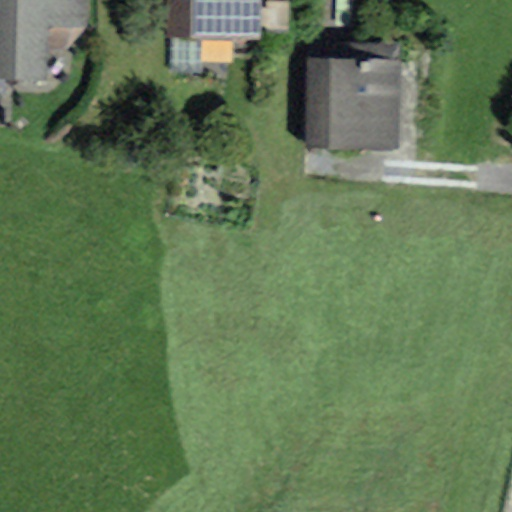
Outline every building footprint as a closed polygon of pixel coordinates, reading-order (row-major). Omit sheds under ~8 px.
[(74,0),(0,0),(0,78),(39,79),(40,26),(74,26),(74,0)] [(169,0),(168,37),(247,39),(247,0),(169,0)] [(511,0),(488,0),(488,16),(511,16),(511,0)] [(511,16),(488,16),(488,45),(511,45),(511,16)] [(481,45),(480,73),(511,74),(511,45),(488,45),(481,45)] [(309,58),(307,145),(385,147),(387,59),(309,58)] [(511,74),(480,73),(479,102),(511,102),(511,74)] [(472,102),(472,131),(511,131),(511,102),(479,102),(472,102)] [(511,160),(511,131),(472,131),(471,159),(511,160)]
